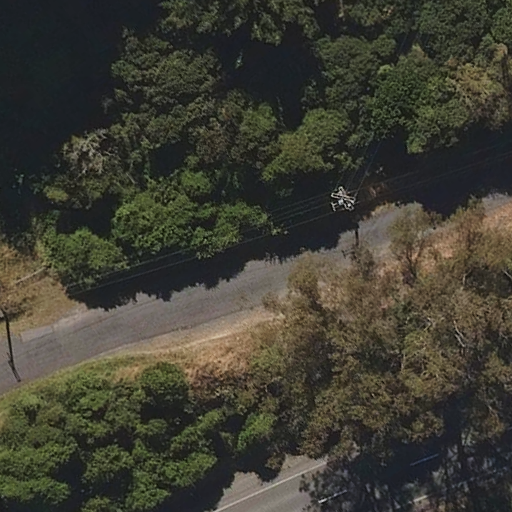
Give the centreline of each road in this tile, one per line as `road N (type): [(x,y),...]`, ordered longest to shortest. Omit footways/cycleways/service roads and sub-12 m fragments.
road 1 (residential): [(0,370),(102,324),(511,176)]
road 2 (trunk): [(511,442),(287,511)]
